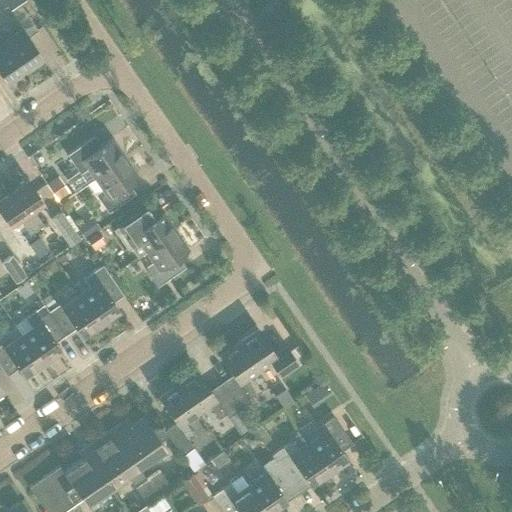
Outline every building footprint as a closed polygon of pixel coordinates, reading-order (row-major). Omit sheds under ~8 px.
[(1,0),(8,9),(20,0),(1,0)] [(21,29),(3,42),(24,71),(42,58),(27,37),(37,30),(19,3),(8,10),(21,29)] [(0,75),(6,83),(24,71),(3,42),(0,43),(0,75)] [(94,178),(124,157),(111,138),(101,145),(94,135),(67,153),(80,172),(87,167),(94,178)] [(137,176),(124,157),(94,178),(101,188),(94,193),(107,212),(134,193),(127,183),(137,176)] [(46,184),(57,200),(68,192),(57,176),(46,184)] [(27,180),(10,192),(36,229),(43,224),(33,211),(44,204),(27,180)] [(36,229),(10,192),(0,199),(0,214),(9,227),(19,220),(29,234),(36,229)] [(144,251),(174,230),(161,211),(151,218),(144,208),(113,229),(126,248),(129,246),(136,257),(144,251)] [(50,219),(69,246),(80,239),(60,211),(50,219)] [(99,227),(91,216),(75,226),(83,238),(99,227)] [(174,230),(144,251),(151,261),(144,266),(157,285),(185,266),(177,256),(188,249),(174,230)] [(93,250),(104,242),(97,231),(85,238),(93,250)] [(37,236),(27,244),(37,257),(47,249),(37,236)] [(30,252),(19,259),(27,271),(38,263),(30,252)] [(0,263),(15,283),(26,275),(11,255),(0,263)] [(89,288),(79,294),(100,325),(119,311),(112,301),(122,294),(102,265),(82,278),(89,288)] [(49,293),(41,299),(47,308),(54,302),(49,293)] [(58,303),(48,310),(64,334),(74,328),(81,338),(100,325),(79,294),(61,307),(58,303)] [(30,328),(21,334),(42,364),(61,351),(54,341),(64,334),(48,310),(40,300),(28,308),(31,312),(23,317),(30,328)] [(256,328),(237,342),(257,371),(269,362),(278,376),(297,363),(285,345),(273,353),(256,328)] [(42,364),(21,334),(3,347),(0,343),(0,365),(6,375),(16,367),(23,378),(42,364)] [(257,371),(237,342),(218,355),(231,375),(220,382),(239,409),(250,401),(247,398),(254,393),(245,379),(257,371)] [(220,382),(209,390),(196,370),(176,384),(196,413),(208,404),(218,418),(225,413),(227,417),(239,409),(220,382)] [(196,413),(176,384),(157,397),(175,423),(164,430),(181,455),(192,447),(186,440),(194,435),(184,421),(196,413)] [(317,436),(307,443),(328,473),(347,460),(340,450),(351,442),(333,415),(313,429),(317,436)] [(127,418),(116,425),(142,463),(163,447),(142,416),(131,423),(127,418)] [(116,425),(94,440),(123,483),(127,480),(124,475),(142,463),(116,425)] [(253,426),(242,434),(247,441),(253,442),(261,437),(253,426)] [(81,458),(76,461),(101,498),(123,483),(94,440),(77,452),(81,458)] [(307,443),(297,450),(291,441),(271,454),(272,457),(291,484),(302,476),(309,486),(328,473),(307,443)] [(211,455),(218,468),(240,454),(232,442),(211,455)] [(265,472),(247,485),(265,511),(272,511),(286,502),(279,492),(291,484),(272,457),(260,465),(265,472)] [(207,460),(195,465),(204,490),(216,486),(207,460)] [(101,498),(76,461),(63,470),(59,465),(50,471),(72,503),(80,498),(87,508),(101,498)] [(142,498),(167,481),(158,469),(134,486),(142,498)] [(59,511),(72,503),(50,471),(28,486),(46,511),(59,511)] [(196,503),(206,496),(190,473),(180,479),(196,503)] [(265,511),(247,485),(236,492),(229,483),(211,495),(222,511),(265,511)] [(4,503),(0,505),(0,511),(26,511),(19,501),(8,509),(4,503)]
